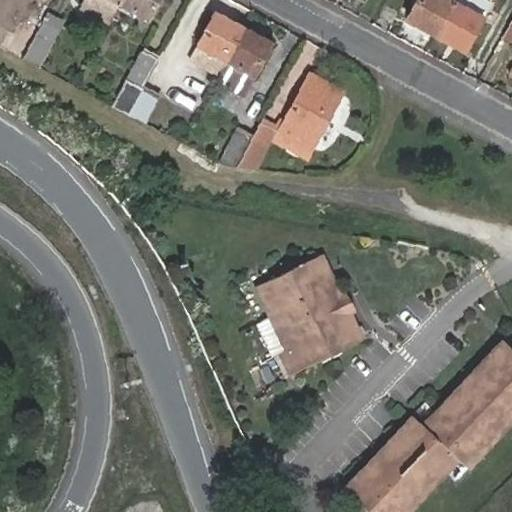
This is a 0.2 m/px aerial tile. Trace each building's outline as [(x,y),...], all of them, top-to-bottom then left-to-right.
[(113,16),(119,6),(122,0),(85,0),(85,1),(113,16)] [(122,0),(119,6),(150,21),(160,0),(122,0)] [(438,35),(456,0),(417,0),(407,19),(438,35)] [(485,0),(480,9),(463,0),(456,0),(438,35),(471,53),(497,2),(494,0),(485,0)] [(113,16),(85,1),(80,9),(109,25),(113,16)] [(48,10),(37,32),(53,40),(64,19),(48,10)] [(196,47),(224,61),(242,27),(215,13),(196,47)] [(21,24),(7,51),(22,59),(37,32),(21,24)] [(242,27),(224,61),(255,76),(272,43),(242,27)] [(37,32),(22,59),(39,68),(53,40),(37,32)] [(125,80),(111,106),(129,115),(143,90),(158,61),(140,52),(125,80)] [(281,130),(314,148),(343,93),(310,76),(281,130)] [(143,90),(129,115),(144,124),(158,97),(143,90)] [(240,168),(260,172),(275,143),(281,130),(263,121),(253,141),(238,168),(240,168)] [(281,130),(275,143),(308,160),(314,148),(281,130)] [(221,164),(238,168),(253,141),(238,133),(221,164)] [(341,295),(322,256),(257,287),(271,317),(286,350),(281,353),(284,359),(290,371),(361,337),(349,311),(352,310),(349,303),(344,293),(341,295)] [(286,350),(271,317),(257,323),(273,356),(281,353),(286,350)] [(466,467),(511,418),(511,350),(501,341),(420,425),(411,416),(343,488),(368,511),(405,511),(456,458),(466,467)]
